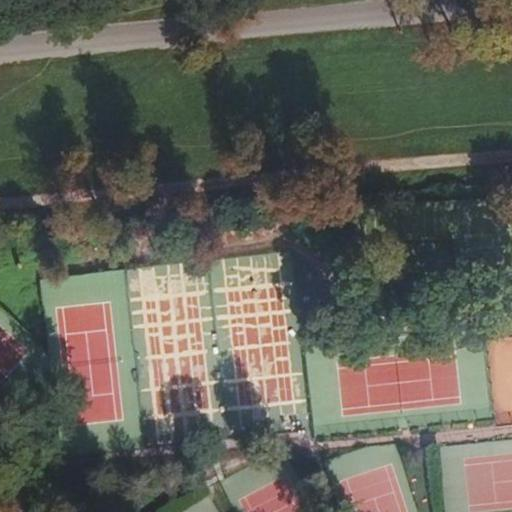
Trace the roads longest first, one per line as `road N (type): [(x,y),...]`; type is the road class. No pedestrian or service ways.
road 1 (track): [(511,149),(0,197)]
road 2 (unclassified): [(501,0),(0,48)]
